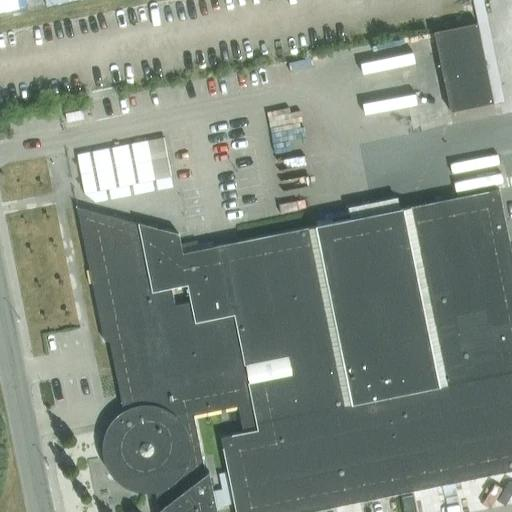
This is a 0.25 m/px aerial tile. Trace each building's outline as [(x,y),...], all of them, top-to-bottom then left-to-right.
[(477,23),(434,32),(450,112),(493,103),(477,23)] [(67,122),(84,119),(82,110),(65,114),(67,122)] [(76,154),(84,194),(94,202),(94,203),(174,187),(164,137),(92,151),(76,154)] [(220,437),(223,452),(235,511),(304,511),(511,470),(511,257),(498,189),(182,253),(178,234),(77,207),(104,341),(115,338),(129,408),(120,413),(112,421),(106,429),(103,438),(102,447),(103,457),(106,467),(112,477),(121,485),(131,490),(142,492),(151,492),(160,490),(169,502),(158,510),(158,511),(216,511),(209,472),(205,474),(193,415),(238,406),(243,432),(220,437)] [(403,511),(415,511),(413,495),(401,498),(403,511)]
